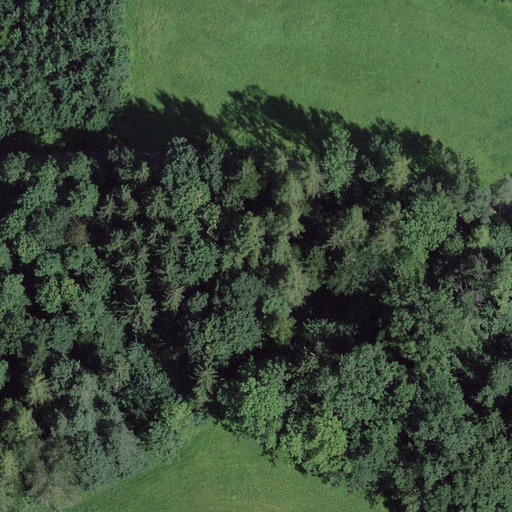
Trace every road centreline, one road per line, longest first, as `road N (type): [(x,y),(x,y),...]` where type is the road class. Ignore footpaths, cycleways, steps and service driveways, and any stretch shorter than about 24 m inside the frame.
road 1 (unclassified): [(511,204),(320,171),(181,159),(0,165)]
road 2 (track): [(511,282),(234,403)]
